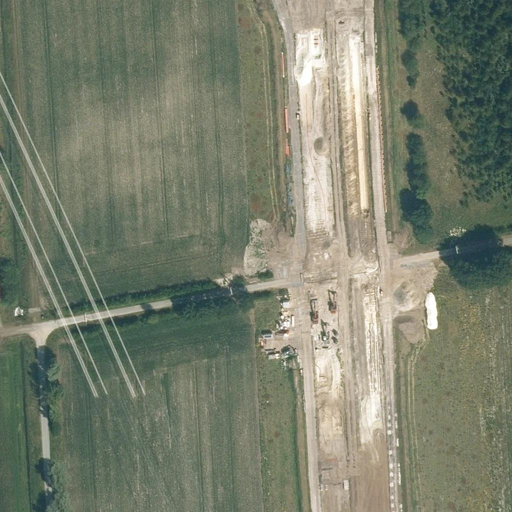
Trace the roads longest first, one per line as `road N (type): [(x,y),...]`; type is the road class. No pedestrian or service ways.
road 1 (unclassified): [(511,243),(0,334)]
road 2 (track): [(50,511),(39,327)]
